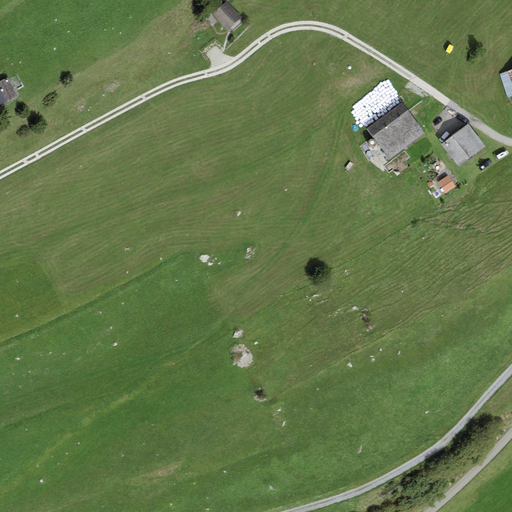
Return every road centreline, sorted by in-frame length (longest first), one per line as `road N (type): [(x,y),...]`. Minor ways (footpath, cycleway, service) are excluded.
road 1 (track): [(456,109),(341,32),(295,25),(0,174)]
road 2 (track): [(511,367),(438,450),(353,494),(293,511)]
